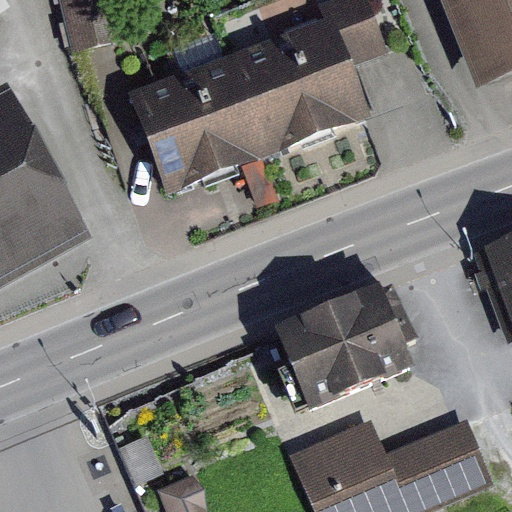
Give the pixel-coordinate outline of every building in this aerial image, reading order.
[(0,110),(0,28),(13,21),(0,0),(0,293),(89,245),(12,104),(0,110)] [(69,0),(80,53),(129,46),(123,0),(69,0)] [(511,0),(449,0),(488,99),(511,89),(511,0)] [(271,166),(373,127),(334,25),(232,64),(271,166)] [(169,205),(271,166),(232,64),(130,103),(169,205)] [(511,247),(486,257),(511,332),(511,247)] [(390,304),(286,340),(314,421),(418,385),(390,304)] [(313,511),(450,511),(496,492),(468,427),(388,462),(373,427),(292,462),(313,511)] [(163,496),(169,511),(209,511),(197,482),(163,496)]
